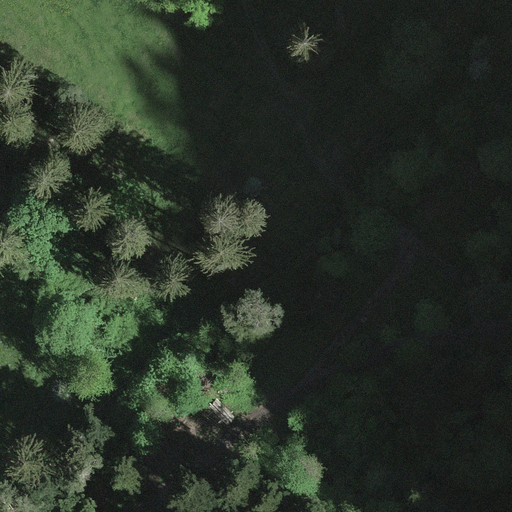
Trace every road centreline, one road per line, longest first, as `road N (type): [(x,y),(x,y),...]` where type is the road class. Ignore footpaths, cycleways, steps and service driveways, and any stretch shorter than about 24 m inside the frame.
road 1 (track): [(487,330),(420,339),(347,363),(220,440),(133,511)]
road 2 (track): [(241,0),(269,67),(415,232)]
road 3 (track): [(415,232),(396,275),(299,388)]
road 4 (track): [(415,232),(442,258),(487,330)]
